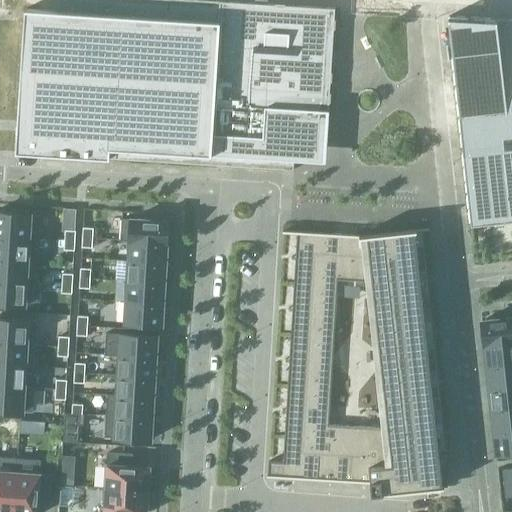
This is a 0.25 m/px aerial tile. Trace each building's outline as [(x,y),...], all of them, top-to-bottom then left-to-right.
[(15,152),(294,170),(296,140),(327,142),(335,9),(202,0),(57,0),(56,11),(25,9),(17,131),(15,152)] [(511,20),(449,16),(450,22),(451,30),(454,61),(455,69),(464,148),(472,224),(472,225),(511,220),(511,20)] [(0,212),(0,236),(39,238),(41,215),(0,212)] [(130,241),(167,243),(169,221),(122,219),(121,241),(130,242),(130,241)] [(83,238),(93,238),(94,228),(83,228),(83,238)] [(371,483),(373,495),(448,487),(451,432),(437,433),(416,231),(430,230),(429,228),(360,236),(341,235),(283,231),(283,233),(297,234),(283,462),(269,461),(268,475),(267,475),(267,477),(346,482),(371,483)] [(75,241),(76,231),(66,230),(65,240),(75,241)] [(0,236),(0,258),(38,261),(39,238),(0,236)] [(93,248),(93,238),(83,238),(82,248),(93,248)] [(75,251),(75,241),(65,240),(64,250),(75,251)] [(166,263),(167,243),(130,241),(130,242),(129,261),(166,263)] [(38,261),(0,258),(0,280),(37,283),(37,281),(38,261)] [(128,281),(165,284),(166,263),(129,261),(128,281)] [(91,279),(91,269),(81,268),(80,278),(91,279)] [(73,284),(73,274),(63,273),(62,283),(73,284)] [(90,289),(91,279),(80,278),(80,288),(90,289)] [(42,281),(37,281),(37,283),(0,280),(0,303),(40,306),(42,281)] [(128,281),(127,302),(164,304),(165,284),(128,281)] [(72,294),(73,284),(62,283),(62,293),(72,294)] [(164,304),(127,302),(125,323),(162,325),(164,304)] [(88,327),(89,317),(78,316),(78,326),(88,327)] [(511,317),(482,321),(485,345),(511,341),(511,317)] [(0,319),(0,342),(28,344),(28,346),(37,346),(39,322),(0,319)] [(87,336),(88,327),(78,326),(77,336),(87,336)] [(119,355),(156,358),(158,336),(106,333),(105,356),(119,356),(119,355)] [(59,346),(69,347),(70,337),(59,337),(59,346)] [(511,341),(485,345),(487,366),(511,363),(511,341)] [(28,344),(0,342),(0,364),(26,366),(28,346),(28,344)] [(68,357),(69,347),(59,346),(58,356),(68,357)] [(118,376),(155,378),(156,358),(119,355),(119,356),(118,376)] [(86,364),(75,363),(75,373),(85,374),(86,364)] [(511,363),(487,366),(489,388),(511,385),(511,363)] [(0,364),(0,386),(25,388),(25,387),(26,366),(0,364)] [(85,383),(85,374),(75,373),(74,383),(85,383)] [(154,399),(155,378),(118,376),(117,395),(117,396),(154,399)] [(67,390),(67,380),(57,380),(56,390),(67,390)] [(511,385),(489,388),(492,409),(511,406),(511,385)] [(25,388),(0,386),(0,409),(33,412),(35,388),(25,387),(25,388)] [(66,400),(67,390),(56,390),(56,399),(66,400)] [(106,416),(153,419),(154,399),(117,396),(117,395),(107,395),(106,416)] [(83,414),(83,404),(73,404),(72,414),(83,414)] [(511,428),(511,406),(492,409),(494,430),(511,428)] [(82,424),(83,414),(72,414),(72,424),(82,424)] [(151,440),(153,419),(106,416),(105,437),(151,440)] [(22,421),(21,433),(29,433),(30,421),(22,421)] [(511,452),(511,428),(494,430),(497,454),(511,452)] [(148,491),(150,467),(136,466),(132,466),(132,454),(108,453),(106,488),(148,491)] [(0,511),(13,511),(18,458),(0,457),(0,511)] [(18,458),(13,511),(37,511),(39,498),(51,499),(52,475),(40,474),(41,460),(18,458)] [(62,486),(74,486),(75,468),(63,467),(62,486)] [(73,503),(74,486),(62,486),(61,502),(73,503)] [(146,511),(148,491),(106,488),(104,511),(146,511)]
